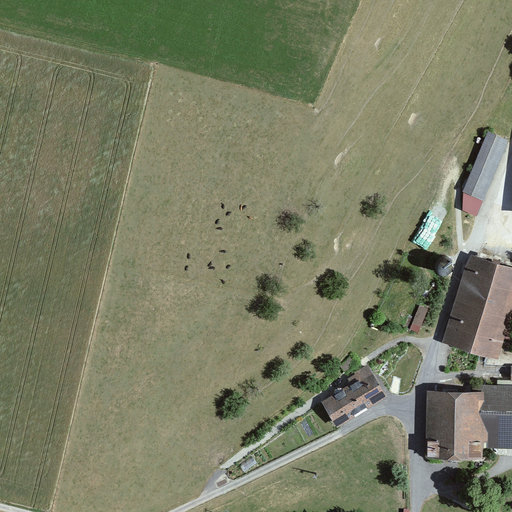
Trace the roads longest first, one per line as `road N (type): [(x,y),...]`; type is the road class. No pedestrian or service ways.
road 1 (track): [(421,406),(468,249),(511,149)]
road 2 (track): [(188,511),(397,407),(421,406)]
